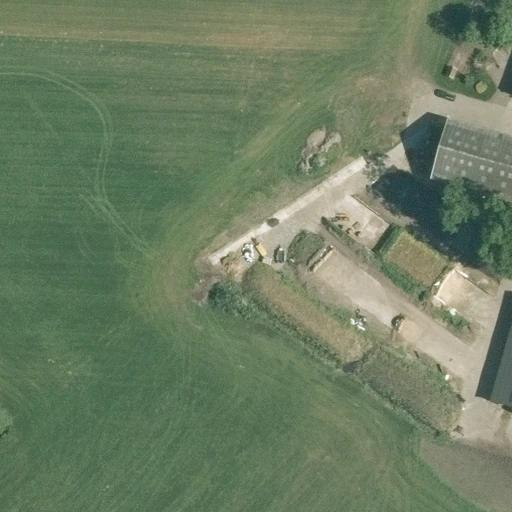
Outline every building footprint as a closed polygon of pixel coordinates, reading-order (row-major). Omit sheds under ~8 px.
[(511,141),(448,123),(431,180),(511,203),(511,141)] [(369,244),(411,263),(414,257),(403,253),(414,228),(354,202),(347,219),(374,231),(369,244)] [(484,321),(500,296),(460,271),(444,296),(484,321)] [(511,333),(492,403),(511,408),(511,333)] [(434,392),(422,405),(443,424),(454,411),(434,392)]
